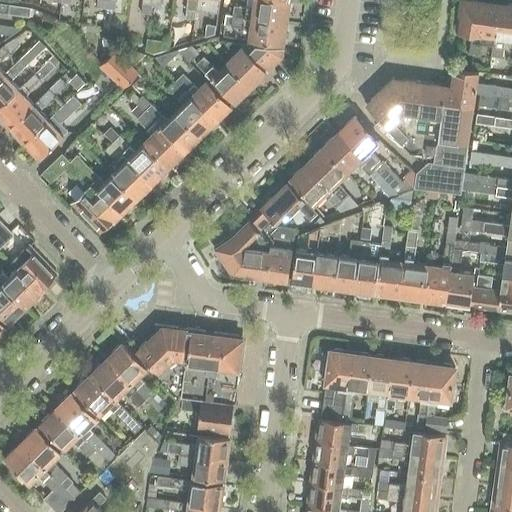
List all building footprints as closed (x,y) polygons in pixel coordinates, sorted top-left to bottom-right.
[(107,9),(107,0),(98,0),(97,8),(107,9)] [(116,10),(117,1),(110,0),(107,0),(107,9),(116,10)] [(197,8),(197,0),(188,0),(187,7),(197,8)] [(210,0),(209,10),(218,11),(219,11),(220,0),(210,0)] [(220,24),(224,25),(226,15),(285,22),(286,17),(288,17),(290,0),(288,0),(252,0),(252,8),(234,6),(234,8),(222,6),(220,24)] [(487,1),(486,1),(485,1),(484,3),(480,2),(480,0),(476,0),(462,0),(460,15),(458,15),(456,32),(471,34),(468,53),(479,55),(481,44),(492,46),(493,36),(494,36),(498,5),(499,5),(499,3),(498,3),(498,5),(487,3),(487,1)] [(31,8),(0,3),(0,12),(30,17),(31,8)] [(501,5),(501,3),(499,3),(499,5),(498,5),(494,36),(493,36),(492,46),(491,56),(501,57),(504,38),(511,39),(511,4),(505,4),(505,6),(501,5)] [(151,14),(152,5),(143,4),(142,13),(151,14)] [(195,20),(196,10),(186,9),(185,19),(195,20)] [(249,28),(247,40),(284,45),(286,28),(285,28),(285,22),(226,15),(224,25),(249,28)] [(206,24),(204,37),(215,34),(216,25),(206,24)] [(0,34),(10,36),(21,28),(0,25),(0,34)] [(17,37),(3,46),(9,53),(17,45),(17,37)] [(147,39),(145,50),(145,51),(153,53),(155,40),(147,39)] [(0,79),(0,108),(20,89),(20,88),(19,89),(11,80),(45,47),(39,40),(5,73),(6,74),(0,79)] [(262,75),(274,63),(281,56),(282,49),(229,42),(226,45),(234,52),(225,61),(251,87),(263,76),(262,75)] [(3,46),(0,49),(0,79),(6,74),(5,73),(4,73),(0,68),(0,61),(9,53),(3,46)] [(187,47),(178,50),(180,51),(190,62),(196,56),(188,47),(187,47)] [(132,50),(126,56),(135,64),(144,55),(145,54),(133,49),(132,50)] [(116,50),(99,67),(122,89),(139,72),(116,50)] [(178,50),(154,58),(155,58),(163,67),(180,51),(178,50)] [(196,64),(226,95),(235,104),(236,103),(234,101),(238,98),(239,99),(251,87),(225,61),(216,69),(204,57),(196,64)] [(0,119),(9,129),(35,104),(34,103),(34,104),(25,95),(49,72),(55,66),(49,60),(43,66),(20,88),(20,89),(0,108),(0,119)] [(468,146),(475,93),(478,72),(448,68),(448,69),(452,70),(450,88),(445,87),(441,119),(438,142),(442,142),(468,146)] [(486,73),(478,72),(475,93),(480,93),(493,95),(494,86),(484,85),(486,73)] [(219,119),(232,107),(230,105),(231,105),(206,79),(197,88),(183,74),(176,80),(215,120),(218,117),(219,119)] [(419,116),(423,84),(418,83),(418,82),(393,78),(382,89),(405,114),(418,154),(422,154),(424,136),(416,135),(418,116),(419,116)] [(9,129),(11,127),(14,131),(13,132),(24,144),(49,119),(49,118),(48,119),(43,113),(40,110),(66,85),(60,79),(34,103),(35,104),(9,129)] [(211,124),(215,120),(176,80),(168,88),(182,103),(174,110),(201,137),(212,125),(211,124)] [(441,119),(445,87),(445,85),(428,83),(428,85),(423,84),(419,116),(418,116),(416,135),(424,136),(422,154),(436,155),(440,156),(442,143),(438,142),(441,119)] [(59,122),(63,118),(67,113),(89,92),(83,85),(54,113),(49,118),(49,119),(24,144),(25,143),(29,146),(27,148),(38,159),(64,135),(63,135),(68,131),(59,122)] [(511,89),(494,86),(493,95),(511,98),(511,89)] [(418,154),(405,114),(382,89),(371,100),(370,101),(371,102),(367,106),(400,142),(411,153),(418,154)] [(511,98),(493,95),(480,93),(478,105),(509,109),(509,106),(511,106),(511,98)] [(144,111),(151,104),(143,95),(135,102),(144,111)] [(144,111),(135,102),(135,103),(137,105),(130,111),(137,118),(144,111)] [(201,137),(174,110),(166,119),(160,113),(151,104),(144,111),(183,151),(186,148),(188,150),(201,137)] [(142,141),(169,168),(181,156),(179,155),(183,151),(144,111),(137,118),(151,133),(142,141)] [(375,170),(386,181),(398,194),(412,190),(413,189),(414,190),(414,188),(406,179),(403,182),(383,161),(381,163),(370,152),(382,141),(355,114),(343,126),(344,128),(342,131),(340,129),(339,131),(375,170)] [(511,118),(477,114),(476,123),(511,128),(511,118)] [(111,142),(119,134),(111,126),(103,133),(105,135),(111,142)] [(334,135),(323,146),(348,173),(358,164),(369,176),(375,170),(339,131),(337,132),(339,133),(336,136),(334,135)] [(87,133),(79,140),(87,149),(95,143),(87,133)] [(111,142),(152,182),(155,179),(156,180),(169,168),(142,141),(133,149),(119,134),(111,142)] [(149,187),(148,186),(152,182),(111,142),(104,149),(114,159),(106,167),(111,171),(137,199),(149,187)] [(468,146),(442,142),(442,143),(440,156),(436,155),(435,163),(428,162),(416,174),(414,188),(461,194),(462,190),(463,181),(465,172),(468,146)] [(308,161),(306,162),(350,208),(358,205),(337,184),(348,173),(323,146),(310,158),(312,160),(309,162),(308,161)] [(511,157),(471,151),(470,160),(470,161),(511,167),(511,157)] [(71,161),(63,153),(55,160),(64,169),(70,163),(69,162),(71,161)] [(137,199),(111,171),(101,180),(77,155),(71,161),(69,162),(70,163),(79,172),(79,171),(120,213),(123,210),(124,211),(136,200),(137,199)] [(296,186),(316,205),(325,195),(340,212),(350,208),(306,162),(305,164),(306,165),(303,168),(302,167),(290,179),(296,186)] [(116,217),(120,213),(79,171),(79,172),(73,178),(85,190),(83,191),(82,190),(77,195),(78,196),(73,201),(79,208),(78,209),(88,219),(89,218),(102,231),(103,232),(117,219),(116,217)] [(511,179),(465,172),(463,181),(511,188),(511,179)] [(386,181),(380,188),(390,198),(398,194),(386,181)] [(511,210),(511,188),(463,181),(462,190),(511,196),(511,204),(511,210)] [(318,213),(295,190),(288,183),(284,187),(283,185),(260,207),(262,209),(254,216),(253,215),(251,216),(253,218),(250,220),(260,231),(267,237),(269,235),(269,234),(279,226),(277,224),(282,220),(289,214),(297,207),(310,220),(318,213)] [(398,194),(390,198),(391,199),(389,208),(410,211),(412,190),(398,194)] [(511,214),(509,225),(470,219),(471,209),(463,208),(460,229),(508,236),(508,235),(511,235),(511,214)] [(410,222),(409,230),(417,231),(418,223),(419,216),(411,215),(410,222)] [(448,223),(447,233),(455,234),(456,224),(457,217),(449,216),(448,223)] [(267,237),(260,231),(250,220),(248,219),(247,220),(232,235),(213,247),(232,275),(265,279),(265,280),(266,281),(266,279),(272,237),(269,234),(269,235),(267,237)] [(320,228),(319,235),(329,236),(340,237),(342,220),(320,228)] [(0,223),(0,248),(13,236),(0,223)] [(384,225),(382,241),(391,242),(392,226),(384,225)] [(289,270),(294,234),(294,229),(284,228),(279,226),(269,234),(272,237),(266,279),(282,282),(282,280),(288,280),(289,270)] [(363,228),(361,238),(370,239),(372,229),(363,228)] [(405,260),(400,295),(407,296),(406,298),(419,300),(420,298),(425,299),(429,265),(430,265),(430,264),(414,262),(417,231),(409,230),(405,260)] [(307,251),(296,250),(293,271),(291,281),(294,281),(294,283),(305,285),(306,283),(313,284),(319,235),(309,233),(307,251)] [(447,233),(442,266),(430,264),(430,265),(429,265),(425,299),(426,299),(426,301),(439,303),(439,301),(446,302),(453,248),(454,239),(455,234),(447,233)] [(327,255),(329,236),(319,235),(313,284),(319,285),(319,286),(331,288),(331,286),(333,286),(338,255),(335,255),(335,256),(327,255)] [(488,253),(511,256),(511,235),(508,235),(508,236),(506,247),(489,245),(488,253)] [(479,243),(454,239),(453,248),(463,250),(463,249),(480,252),(488,253),(489,245),(489,243),(479,242),(479,243)] [(354,289),(360,241),(350,240),(348,256),(338,255),(333,286),(335,287),(335,289),(347,290),(347,288),(354,289)] [(360,241),(354,289),(361,290),(360,292),(372,294),(372,292),(375,292),(379,261),(381,245),(369,244),(370,243),(364,242),(360,241)] [(381,245),(379,261),(375,292),(381,293),(381,295),(394,297),(395,295),(400,295),(405,260),(401,260),(402,252),(389,250),(391,242),(382,241),(381,245)] [(28,246),(20,253),(10,263),(16,269),(17,269),(40,292),(41,293),(40,291),(43,288),(44,290),(57,277),(43,262),(44,261),(33,249),(32,251),(28,246)] [(466,304),(470,305),(472,287),(474,273),(460,271),(463,250),(453,248),(446,302),(457,303),(458,305),(465,306),(466,304)] [(480,252),(479,262),(486,263),(486,262),(488,253),(480,252)] [(511,256),(488,253),(486,262),(504,264),(502,276),(511,277),(511,256)] [(29,304),(41,293),(40,292),(17,269),(16,269),(8,277),(0,268),(0,282),(1,284),(2,283),(24,307),(25,306),(26,308),(26,307),(25,306),(28,303),(29,304)] [(478,275),(476,287),(491,289),(492,277),(478,275)] [(511,277),(502,276),(500,290),(491,289),(476,287),(472,287),(470,305),(501,309),(502,311),(509,312),(510,310),(511,310),(511,277)] [(0,313),(9,324),(11,322),(9,321),(12,318),(14,319),(26,308),(25,306),(24,307),(2,283),(1,284),(0,282),(0,313)] [(207,374),(213,334),(155,326),(154,336),(150,340),(148,339),(136,350),(138,352),(137,352),(159,374),(157,375),(173,391),(172,394),(177,399),(182,399),(183,399),(202,402),(202,401),(203,397),(205,386),(207,374)] [(203,397),(224,401),(234,402),(239,367),(241,368),(244,344),(242,344),(243,338),(237,337),(238,335),(214,332),(214,334),(213,334),(207,374),(205,386),(203,397)] [(147,398),(153,391),(137,375),(146,366),(123,344),(122,342),(109,355),(111,356),(107,360),(106,360),(146,399),(147,398)] [(331,416),(342,417),(351,353),(344,352),(342,350),(335,349),(333,351),(330,350),(327,374),(325,375),(324,380),(326,382),(325,384),(326,384),(323,400),(321,414),(331,416)] [(351,353),(342,417),(351,418),(355,388),(367,389),(372,356),(369,355),(368,353),(361,352),(359,354),(351,353)] [(372,356),(367,389),(379,391),(377,409),(385,410),(393,359),(385,358),(383,355),(377,354),(375,356),(372,356)] [(409,395),(413,361),(411,361),(409,359),(403,358),(400,360),(393,359),(385,410),(394,411),(396,393),(409,395)] [(102,361),(90,373),(114,397),(123,389),(139,406),(146,399),(106,360),(104,363),(102,361)] [(421,396),(419,414),(417,426),(425,427),(434,364),(426,363),(425,361),(418,360),(416,362),(413,361),(409,395),(421,396)] [(446,430),(448,418),(435,416),(437,403),(438,399),(450,401),(451,399),(452,397),(453,393),(452,391),(455,367),(452,367),(450,364),(444,364),(442,365),(434,364),(425,427),(446,430)] [(136,419),(114,397),(90,373),(90,374),(91,375),(88,378),(86,377),(74,389),(76,390),(75,391),(98,414),(107,405),(135,433),(143,426),(136,419)] [(511,443),(511,374),(508,395),(506,397),(506,402),(507,404),(506,406),(511,406),(511,428),(504,428),(502,443),(511,443)] [(153,391),(147,398),(159,410),(166,403),(153,391)] [(87,425),(96,416),(79,401),(72,393),(72,394),(71,392),(58,404),(60,406),(56,409),(95,449),(109,463),(116,457),(101,442),(103,441),(87,425)] [(177,399),(172,412),(178,415),(183,409),(182,409),(183,399),(182,399),(177,399)] [(232,417),(233,406),(223,405),(202,401),(202,402),(183,399),(182,409),(183,409),(199,411),(197,427),(230,431),(230,428),(232,426),(233,419),(232,417)] [(72,439),(102,469),(109,463),(95,449),(56,409),(53,413),(52,411),(39,423),(41,425),(40,425),(47,432),(64,448),(72,439)] [(357,432),(358,423),(321,418),(320,427),(317,428),(316,436),(318,438),(318,440),(349,444),(350,431),(357,432)] [(358,423),(357,432),(373,434),(375,425),(370,425),(358,423)] [(152,426),(147,430),(158,443),(161,436),(152,426)] [(66,488),(72,482),(73,481),(52,459),(61,451),(44,435),(37,428),(36,427),(23,439),(25,440),(21,443),(60,483),(66,488)] [(159,444),(158,443),(147,430),(145,429),(126,447),(116,457),(107,467),(137,498),(143,499),(147,470),(159,444)] [(436,434),(413,430),(411,444),(381,440),(379,447),(442,457),(444,449),(446,447),(447,441),(445,438),(445,435),(436,434)] [(228,441),(229,439),(219,437),(197,434),(196,445),(180,442),(163,440),(159,451),(179,454),(226,460),(227,453),(229,453),(230,442),(228,441)] [(349,444),(318,440),(317,448),(314,449),(313,457),(315,460),(315,461),(346,465),(347,453),(354,454),(367,456),(365,468),(372,469),(375,447),(349,444)] [(511,443),(502,443),(501,442),(500,452),(498,453),(497,460),(499,462),(498,465),(511,466),(511,443)] [(53,490),(60,483),(21,443),(18,447),(16,446),(4,458),(5,459),(18,472),(17,474),(27,484),(28,482),(28,483),(35,476),(37,474),(52,490),(53,490)] [(442,457),(379,447),(378,455),(409,460),(407,473),(440,478),(440,475),(442,474),(443,467),(441,465),(442,457)] [(191,476),(213,480),(223,481),(223,478),(225,479),(227,467),(225,467),(226,460),(179,454),(177,464),(193,466),(191,476)] [(153,457),(148,472),(160,473),(162,458),(153,457)] [(346,465),(315,461),(313,469),(311,471),(310,479),(312,481),(311,483),(343,487),(344,474),(371,478),(372,469),(365,468),(346,465)] [(495,485),(511,487),(511,466),(498,465),(498,467),(496,469),(495,476),(496,478),(495,485)] [(440,478),(407,473),(405,485),(388,483),(390,471),(381,469),(377,490),(437,498),(438,491),(440,489),(441,482),(439,480),(440,478)] [(222,485),(212,483),(158,475),(156,484),(188,489),(186,502),(187,503),(219,507),(219,506),(221,507),(223,494),(221,493),(222,485)] [(72,482),(66,488),(75,497),(81,491),(72,482)] [(51,492),(44,499),(57,511),(60,511),(66,507),(75,497),(66,488),(60,483),(53,490),(52,490),(51,492)] [(307,500),(309,503),(309,504),(340,508),(341,496),(361,498),(362,489),(343,487),(311,483),(310,491),(308,492),(307,500)] [(492,507),(502,508),(511,509),(511,487),(495,485),(494,493),(492,495),(491,502),(493,504),(492,507)] [(361,498),(359,511),(367,511),(370,490),(362,489),(361,498)] [(401,511),(436,511),(437,509),(436,507),(437,498),(377,490),(376,498),(386,499),(398,502),(403,503),(401,511)] [(107,499),(100,491),(78,511),(103,511),(98,507),(107,499)] [(218,511),(219,507),(187,503),(186,502),(148,496),(146,506),(185,511),(184,511),(218,511)]
